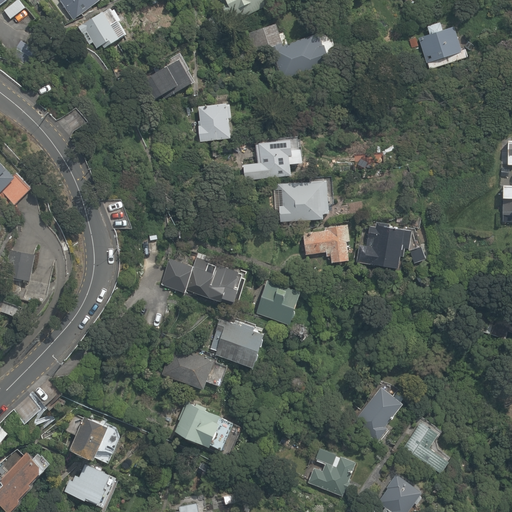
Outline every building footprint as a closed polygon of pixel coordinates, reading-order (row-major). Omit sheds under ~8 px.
[(24,1),(22,0),(10,0),(3,9),(12,16),(24,1)] [(57,0),(69,15),(89,0),(57,0)] [(225,0),(231,17),(272,2),(271,0),(225,0)] [(72,15),(89,45),(121,26),(107,1),(100,6),(97,1),(72,15)] [(453,25),(416,35),(426,69),(462,60),(453,25)] [(325,62),(317,36),(266,51),(274,77),(325,62)] [(175,47),(138,72),(157,100),(194,74),(175,47)] [(231,104),(197,105),(197,141),(232,140),(231,104)] [(298,138),(254,142),(258,176),(301,172),(298,138)] [(511,140),(508,141),(507,164),(511,164),(511,185),(505,186),(503,221),(511,220),(511,140)] [(0,185),(16,172),(0,153),(0,185)] [(30,186),(18,174),(2,190),(14,202),(30,186)] [(331,178),(278,183),(282,219),(335,213),(331,178)] [(16,212),(0,213),(0,245),(5,245),(4,234),(18,233),(16,212)] [(414,225),(374,220),(369,259),(409,264),(414,225)] [(348,223),(303,229),(308,265),(353,259),(348,223)] [(200,262),(178,257),(170,283),(197,291),(198,288),(243,300),(252,269),(202,255),(200,262)] [(305,290),(271,279),(260,313),(294,324),(305,290)] [(0,334),(5,336),(13,310),(0,305),(0,334)] [(506,338),(508,330),(511,331),(511,315),(503,313),(501,318),(474,310),(469,326),(506,338)] [(272,335),(224,318),(213,347),(221,350),(220,354),(261,366),(272,335)] [(219,357),(174,343),(165,373),(209,387),(219,357)] [(402,404),(381,385),(352,419),(376,440),(388,428),(384,425),(402,404)] [(222,414),(189,401),(175,431),(230,452),(242,426),(222,417),(222,414)] [(85,415),(70,447),(94,458),(108,425),(85,415)] [(441,432),(421,421),(403,448),(443,473),(451,461),(431,448),(441,432)] [(355,462),(316,448),(305,481),(344,494),(355,462)] [(27,451),(0,478),(0,503),(9,511),(21,500),(18,497),(44,468),(27,451)] [(78,461),(65,489),(102,507),(116,479),(78,461)] [(420,492),(395,473),(376,501),(385,507),(381,511),(406,511),(413,503),(415,504),(421,497),(418,495),(420,492)]
